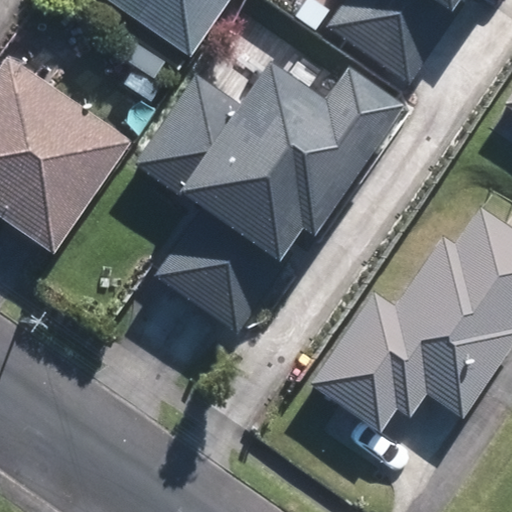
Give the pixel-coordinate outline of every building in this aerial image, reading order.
[(101,0),(184,57),(222,0),(101,0)] [(330,0),(309,29),(398,93),(464,0),(330,0)] [(2,55),(0,57),(0,222),(46,254),(125,141),(2,55)] [(190,72),(126,163),(192,210),(151,269),(234,327),(295,240),(303,245),(400,108),(336,63),(311,99),(256,61),(229,99),(190,72)] [(157,83),(131,66),(119,84),(145,102),(157,83)] [(511,79),(495,104),(511,115),(511,79)] [(455,415),(511,333),(511,328),(509,326),(511,321),(511,228),(475,203),(449,240),(436,231),(386,303),(365,288),(300,381),(373,431),(390,407),(403,415),(420,391),(455,415)]
